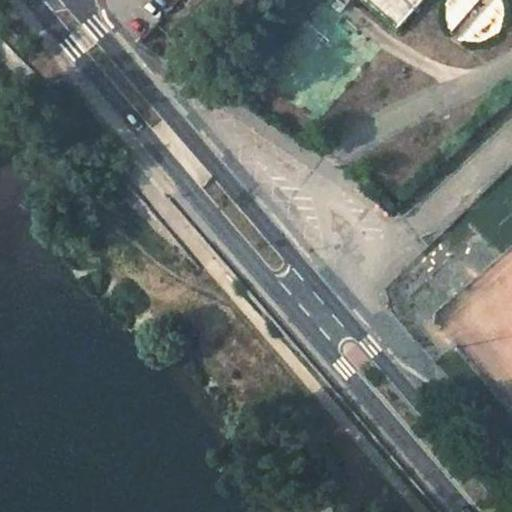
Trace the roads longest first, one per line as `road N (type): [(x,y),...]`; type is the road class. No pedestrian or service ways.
road 1 (primary): [(29,0),(306,319)]
road 2 (primary): [(332,295),(67,0)]
road 3 (primary): [(511,495),(332,295)]
road 4 (primary): [(306,319),(474,511)]
